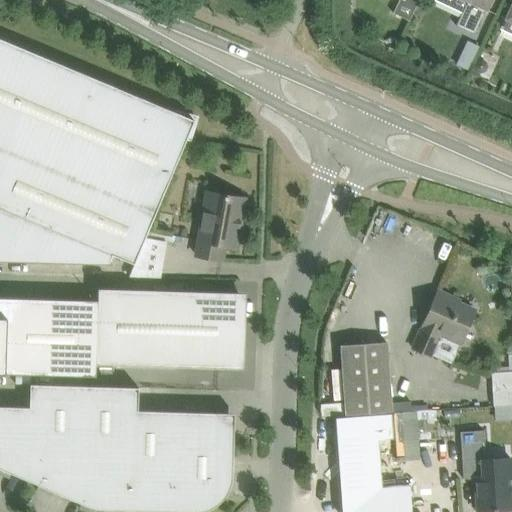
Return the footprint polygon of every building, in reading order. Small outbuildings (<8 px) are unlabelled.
[(399,0),(393,14),(408,22),(418,0),(399,0)] [(467,0),(456,26),(474,34),(489,0),(467,0)] [(511,7),(507,18),(503,28),(511,32),(511,7)] [(0,260),(111,264),(111,262),(109,262),(112,254),(134,264),(186,140),(189,141),(197,117),(175,110),(174,111),(0,38),(0,260)] [(467,41),(456,65),(467,70),(478,46),(467,41)] [(196,255),(202,257),(222,260),(224,245),(236,247),(245,199),(207,192),(207,194),(211,195),(208,208),(204,208),(204,209),(204,212),(196,255)] [(381,215),(372,248),(389,253),(398,220),(381,215)] [(97,300),(96,364),(235,368),(237,292),(98,288),(97,300)] [(437,292),(426,316),(422,327),(413,349),(430,356),(441,331),(462,340),(475,311),(451,300),(452,298),(437,292)] [(0,373),(95,377),(96,364),(97,300),(0,297),(0,373)] [(386,342),(341,345),(346,415),(391,412),(386,342)] [(511,359),(501,359),(501,369),(511,369),(511,359)] [(29,407),(40,407),(38,484),(81,502),(84,386),(30,384),(29,407)] [(138,387),(84,386),(81,502),(96,508),(124,509),(127,410),(137,410),(138,387)] [(0,467),(34,482),(38,484),(40,407),(29,407),(0,406),(0,467)] [(167,511),(169,454),(170,411),(137,410),(127,410),(124,509),(167,511)] [(169,454),(233,456),(233,437),(212,436),(212,413),(170,411),(169,454)] [(376,415),(356,417),(336,418),(342,511),(411,511),(409,485),(381,487),(376,415)] [(460,432),(462,459),(463,479),(475,478),(477,511),(497,511),(496,507),(511,505),(511,487),(510,458),(485,459),(484,431),(460,432)] [(233,456),(169,454),(167,511),(195,511),(198,511),(202,511),(205,510),(208,509),(211,508),(214,507),(217,505),(219,503),(222,500),(224,498),(226,495),(228,492),(229,489),(230,486),(231,483),(232,479),(233,456)]
